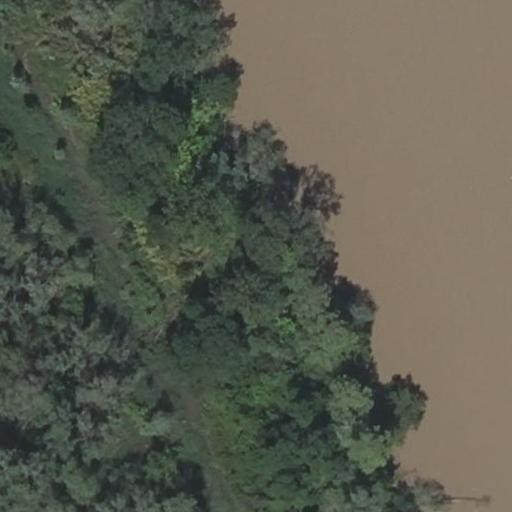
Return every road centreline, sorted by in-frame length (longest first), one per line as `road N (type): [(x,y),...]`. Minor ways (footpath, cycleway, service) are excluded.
road 1 (track): [(194,287),(36,0)]
road 2 (track): [(302,511),(194,287)]
